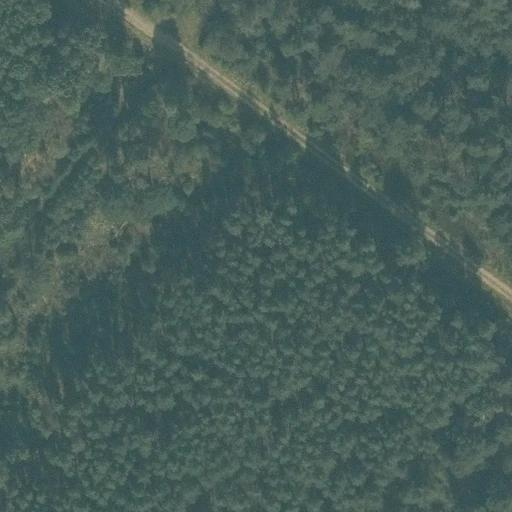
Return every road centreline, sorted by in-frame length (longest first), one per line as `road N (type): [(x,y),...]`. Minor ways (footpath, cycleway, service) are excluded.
road 1 (track): [(511,302),(112,0)]
road 2 (track): [(0,246),(171,44)]
road 3 (track): [(377,511),(511,355)]
